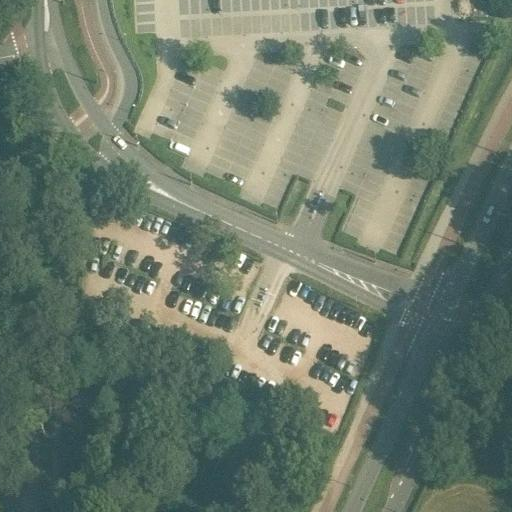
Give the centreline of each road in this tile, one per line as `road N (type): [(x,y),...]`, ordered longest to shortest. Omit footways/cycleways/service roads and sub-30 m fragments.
road 1 (residential): [(438,317),(177,200)]
road 2 (residential): [(37,54),(50,101),(78,146),(134,190),(177,200)]
road 3 (tertiary): [(438,317),(351,511)]
road 4 (tertiary): [(391,511),(472,332)]
road 5 (residential): [(177,200),(112,139),(60,52)]
road 6 (tertiary): [(511,163),(438,317)]
